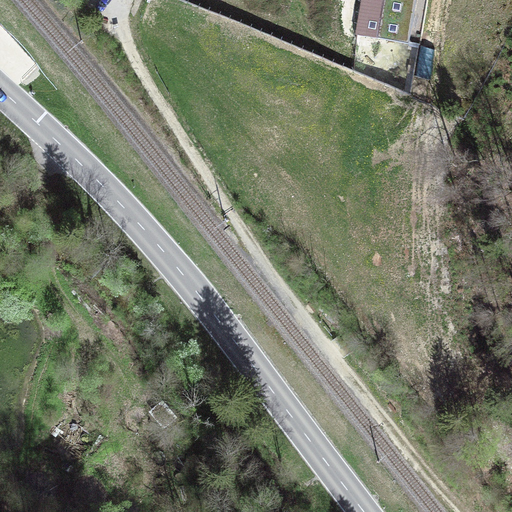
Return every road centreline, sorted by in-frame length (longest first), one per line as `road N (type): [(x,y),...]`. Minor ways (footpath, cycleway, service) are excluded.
road 1 (primary): [(0,89),(174,263),(364,511)]
road 2 (track): [(49,266),(47,158),(62,146)]
